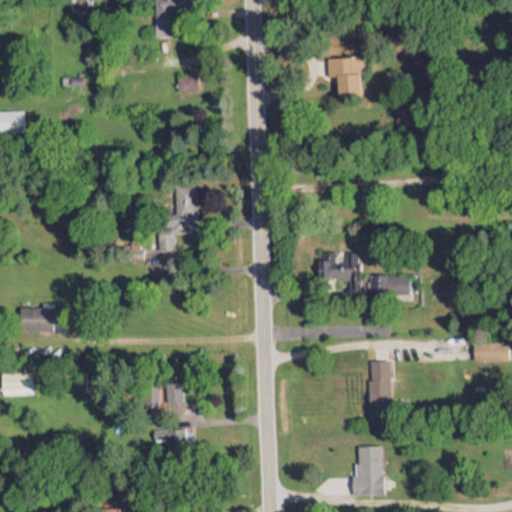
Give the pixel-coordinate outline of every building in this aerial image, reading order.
[(325,50),(325,69),(334,69),(334,88),(358,88),(358,50),(325,50)] [(0,122),(21,123),(21,104),(0,103),(0,122)] [(350,282),(351,259),(320,258),(319,269),(328,270),(328,281),(350,282)] [(369,268),(369,287),(407,287),(407,268),(369,268)] [(51,323),(51,300),(18,300),(18,323),(51,323)] [(390,353),(367,353),(366,406),(389,407),(390,353)] [(380,439),(353,439),(353,484),(380,484),(380,439)]
